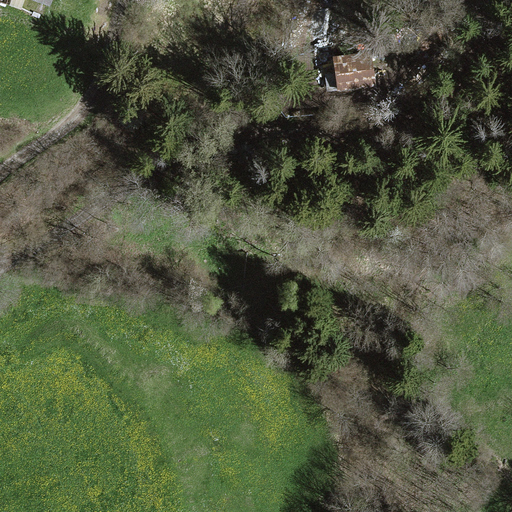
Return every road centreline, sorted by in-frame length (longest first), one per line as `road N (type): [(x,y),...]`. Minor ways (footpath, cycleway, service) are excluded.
road 1 (track): [(0,261),(168,158),(372,120),(475,75)]
road 2 (track): [(121,0),(94,93),(0,174)]
